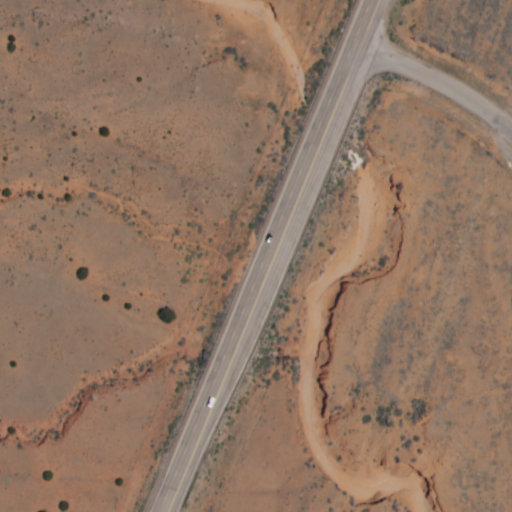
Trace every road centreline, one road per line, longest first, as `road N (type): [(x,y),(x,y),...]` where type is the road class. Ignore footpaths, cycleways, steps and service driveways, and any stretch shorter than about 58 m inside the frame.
road 1 (primary): [(160,511),(378,0)]
road 2 (track): [(401,511),(401,486),(386,476),(375,355),(391,282),(375,183),(349,130),(329,120)]
road 3 (residential): [(358,50),(462,97),(511,130)]
